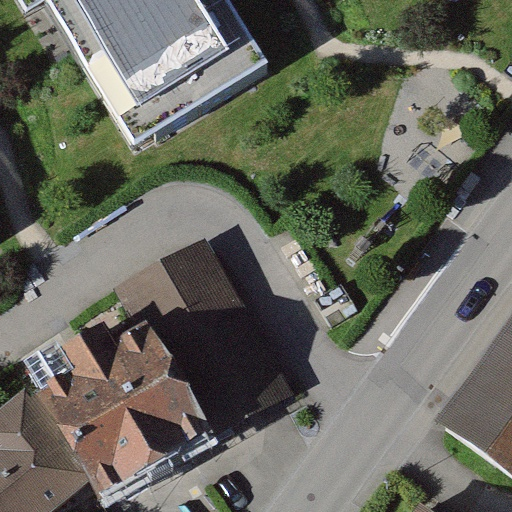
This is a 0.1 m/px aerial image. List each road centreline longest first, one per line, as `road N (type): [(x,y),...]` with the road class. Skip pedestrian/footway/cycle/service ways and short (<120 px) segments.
road 1 (residential): [(0,339),(132,238),(168,216),(203,211),(240,224),(372,420)]
road 2 (tertiary): [(511,233),(372,420)]
